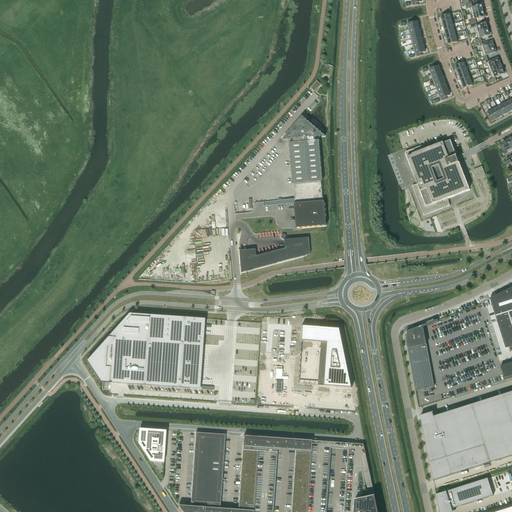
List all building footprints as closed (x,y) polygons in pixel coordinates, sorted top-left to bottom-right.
[(469,4),(465,5),(466,9),(469,8),(471,14),(483,11),(481,5),(472,7),(471,4),(469,4)] [(471,20),(469,21),(470,24),(476,23),(475,19),(484,17),(484,15),(484,14),(484,12),(483,12),(483,11),(471,14),(470,14),(471,20)] [(476,23),(470,24),(471,28),(473,27),(475,33),(476,33),(487,30),(486,23),(477,26),(476,23)] [(478,39),(474,40),(475,43),(479,42),(481,41),(480,38),(489,36),(489,33),(489,32),(489,30),(488,30),(487,30),(476,33),(478,39)] [(481,41),(479,42),(480,46),(482,51),(494,47),(492,42),(483,45),(481,41)] [(494,47),(482,51),(484,56),(485,60),(487,59),(486,56),(495,52),(495,51),(496,50),(495,48),(494,48),(494,47)] [(487,59),(485,60),(486,63),(488,68),(500,64),(499,63),(500,63),(500,62),(499,60),(498,60),(498,58),(488,62),(487,59)] [(464,62),(455,66),(457,70),(466,67),(464,62)] [(500,64),(488,68),(490,73),(502,69),(500,64)] [(430,70),(429,70),(430,75),(440,71),(438,66),(432,69),(430,70)] [(492,79),(489,80),(490,83),(496,81),(495,78),(504,74),(503,72),(504,72),(503,69),(502,69),(490,73),(492,79)] [(440,71),(430,75),(432,80),(442,76),(440,71)] [(442,76),(432,80),(434,84),(444,81),(442,76)] [(444,81),(434,84),(436,89),(446,85),(444,81)] [(471,81),(462,84),(463,89),(472,85),(471,81)] [(446,85),(436,89),(438,94),(447,90),(446,85)] [(447,90),(438,94),(440,99),(441,99),(443,98),(449,95),(447,90)] [(505,102),(501,104),(506,113),(510,111),(505,102)] [(501,104),(496,107),(501,116),(506,113),(501,104)] [(496,107),(492,109),(497,118),(501,116),(496,107)] [(492,109),(487,112),(492,121),(497,118),(492,109)] [(325,136),(322,134),(302,117),(282,140),(292,139),(292,143),(289,143),(292,184),(322,181),(319,140),(315,141),(315,137),(325,136)] [(260,149),(267,141),(264,139),(258,146),(260,149)] [(511,150),(511,149),(507,140),(502,143),(502,144),(499,145),(502,152),(505,150),(507,153),(511,150)] [(469,190),(458,163),(450,141),(423,151),(421,147),(405,153),(417,184),(412,186),(424,215),(450,205),(447,199),(464,192),(469,190)] [(485,174),(482,167),(473,171),(476,178),(485,174)] [(324,201),(323,201),(294,204),(296,228),(326,226),(324,201)] [(309,250),(309,249),(308,238),(284,240),(285,248),(255,256),(255,250),(239,251),(240,267),(240,268),(241,269),(241,270),(242,271),(243,271),(244,271),(245,272),(246,271),(304,256),(305,255),(306,255),(307,254),(308,253),(308,252),(308,251),(309,250)] [(511,287),(489,299),(505,348),(511,346),(511,362),(500,366),(504,379),(511,376),(511,287)] [(91,357),(87,361),(100,382),(108,382),(108,383),(129,384),(184,388),(199,389),(203,334),(203,324),(204,324),(204,319),(184,318),(148,315),(128,314),(107,338),(90,356),(91,357)] [(423,325),(404,332),(408,351),(415,392),(434,386),(423,325)] [(301,326),(300,341),(321,343),(321,348),(320,347),(319,353),(320,353),(319,370),(325,370),(324,386),(329,387),(329,386),(330,386),(330,387),(339,387),(340,386),(344,386),(344,388),(352,388),(344,348),(338,349),(340,328),(301,326)] [(433,412),(420,416),(420,417),(421,417),(426,432),(423,433),(433,481),(511,455),(511,391),(435,416),(433,412)] [(165,431),(139,429),(138,443),(162,481),(165,431)] [(190,507),(178,506),(181,511),(272,511),(277,450),(295,451),(290,511),(325,511),(330,448),(330,442),(318,441),(315,441),(314,441),(303,440),(301,440),(300,440),(296,440),(295,440),(292,440),(282,439),(278,439),(273,438),(268,438),(248,436),(243,436),(238,511),(219,509),(225,435),(217,434),(205,433),(195,433),(190,507)] [(379,511),(364,444),(349,443),(344,511),(379,511)] [(487,478),(436,495),(439,511),(452,511),(452,509),(493,496),(487,478)]
